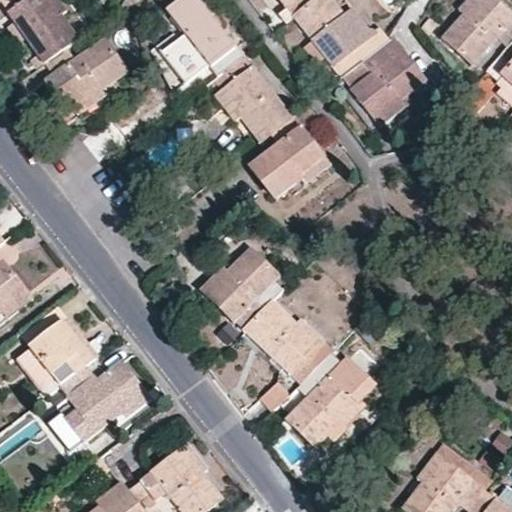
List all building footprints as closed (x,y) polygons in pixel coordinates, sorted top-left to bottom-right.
[(53,20),(49,22),(33,0),(27,0),(25,2),(22,0),(0,0),(0,15),(1,17),(31,58),(61,31),(53,20)] [(45,0),(33,0),(49,22),(53,20),(58,16),(45,0)] [(310,0),(279,0),(286,8),(278,14),(283,20),(291,15),(310,0)] [(331,65),(339,75),(387,37),(377,25),(372,29),(364,27),(349,8),(342,13),(331,0),(310,0),(291,15),(310,39),(301,46),(315,62),(324,55),(331,64),(331,65)] [(511,13),(497,0),(477,0),(465,14),(460,11),(441,32),(471,59),(494,33),(505,43),(511,35),(511,13)] [(460,11),(465,14),(477,0),(461,0),(456,7),(460,11)] [(212,15),(206,8),(181,28),(184,32),(187,35),(212,15)] [(183,82),(211,60),(222,73),(244,55),(212,15),(187,35),(184,32),(159,51),(183,82)] [(71,44),(61,31),(31,58),(38,68),(61,51),(71,44)] [(499,76),(503,72),(511,79),(511,35),(505,43),(486,64),(499,76)] [(339,75),(371,113),(396,95),(397,97),(422,78),(389,36),(387,37),(339,75)] [(98,44),(70,64),(61,51),(38,68),(29,73),(17,82),(26,96),(39,85),(48,80),(68,107),(94,89),(95,91),(121,73),(98,44)] [(271,132),(292,116),(244,55),(222,73),(208,84),(218,95),(225,89),(243,112),(241,114),(262,140),(271,132)] [(511,87),(511,79),(503,72),(499,76),(502,79),(511,87)] [(479,85),(483,89),(491,81),(486,77),(479,85)] [(511,87),(502,79),(496,86),(511,100),(511,87)] [(95,91),(94,89),(68,107),(74,115),(100,97),(95,91)] [(225,89),(218,95),(236,118),(241,114),(243,112),(225,89)] [(371,113),(377,121),(401,102),(397,97),(396,95),(371,113)] [(302,177),(299,174),(323,155),(292,116),(271,132),(280,144),(253,165),(278,196),(302,177)] [(302,177),(306,182),(330,163),(323,155),(299,174),(302,177)] [(259,242),(255,244),(262,254),(265,251),(259,242)] [(221,269),(223,271),(203,293),(240,328),(259,308),(249,299),(273,273),(243,245),(221,269)] [(196,287),(203,293),(223,271),(221,269),(217,264),(196,287)] [(0,306),(20,290),(0,265),(0,306)] [(0,315),(3,319),(27,299),(20,290),(0,306),(0,315)] [(304,350),(311,343),(288,322),(289,320),(268,299),(259,308),(240,328),(257,343),(284,370),(296,381),(316,361),(304,350)] [(59,322),(47,308),(15,333),(27,348),(59,322)] [(289,320),(288,322),(311,343),(317,337),(294,315),(289,320)] [(65,317),(59,322),(90,358),(95,354),(65,317)] [(27,348),(56,385),(82,364),(90,358),(59,322),(27,348)] [(46,395),(56,385),(27,348),(16,357),(46,395)] [(85,442),(120,413),(118,409),(143,389),(119,360),(95,380),(82,364),(56,385),(67,397),(56,406),(85,442)] [(335,421),(332,417),(352,395),(316,361),(296,381),(308,391),(282,418),(312,446),(335,421)] [(150,398),(143,389),(118,409),(120,413),(124,418),(150,398)] [(335,421),(339,425),(360,402),(352,395),(332,417),(335,421)] [(188,448),(180,454),(200,477),(202,476),(207,471),(188,448)] [(442,459),(435,453),(416,479),(420,482),(424,485),(442,459)] [(158,506),(168,498),(179,511),(208,511),(223,500),(202,476),(200,477),(180,454),(151,477),(141,485),(158,506)] [(484,490),(442,459),(424,485),(420,482),(402,507),(409,511),(447,511),(455,502),(467,510),(484,490)] [(141,485),(129,495),(106,511),(101,511),(100,511),(150,511),(158,506),(141,485)] [(106,511),(129,495),(122,486),(97,506),(101,511),(106,511)] [(511,511),(495,498),(484,490),(467,510),(465,511),(511,511)] [(511,499),(501,491),(495,498),(511,511),(511,499)] [(158,506),(162,511),(178,511),(179,511),(168,498),(158,506)]
